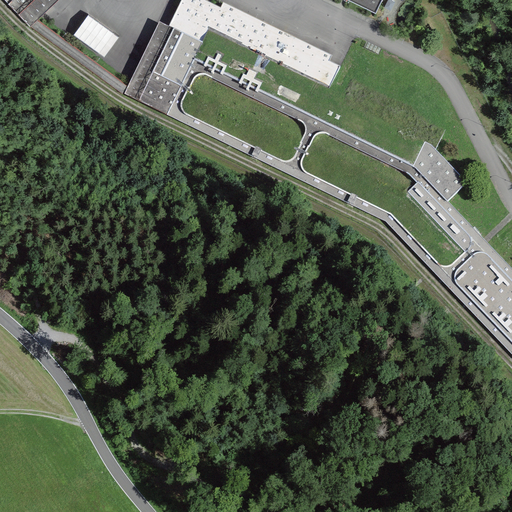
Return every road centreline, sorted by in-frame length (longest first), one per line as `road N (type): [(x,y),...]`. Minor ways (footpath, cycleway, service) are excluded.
road 1 (track): [(511,364),(379,227),(129,104),(0,4)]
road 2 (track): [(36,350),(47,337),(76,338),(107,378),(139,451),(194,477),(217,511)]
road 3 (tertiary): [(0,315),(59,375),(150,511)]
